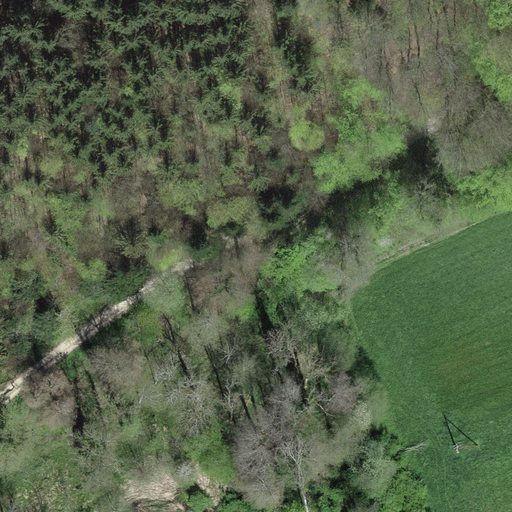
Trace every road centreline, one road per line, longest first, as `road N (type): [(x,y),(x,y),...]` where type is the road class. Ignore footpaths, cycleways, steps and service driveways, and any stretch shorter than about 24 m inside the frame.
road 1 (track): [(0,410),(86,335),(511,76)]
road 2 (track): [(436,511),(357,398),(339,352),(334,305),(344,278),(369,262),(511,199)]
